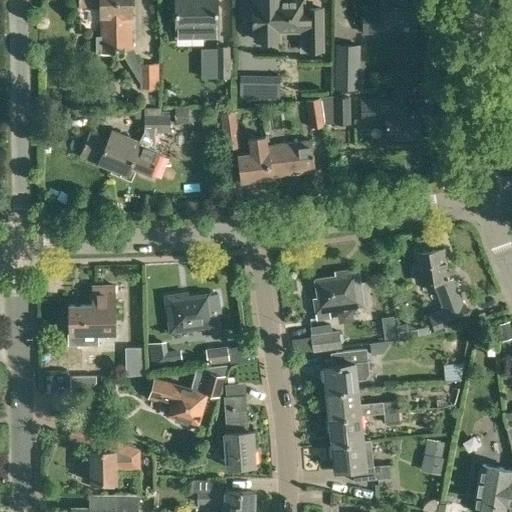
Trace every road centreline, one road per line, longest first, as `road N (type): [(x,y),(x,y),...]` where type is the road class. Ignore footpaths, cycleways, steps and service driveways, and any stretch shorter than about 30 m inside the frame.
road 1 (residential): [(255,232),(287,511)]
road 2 (residential): [(17,0),(21,239)]
road 3 (residential): [(21,239),(255,232)]
road 4 (residential): [(255,232),(479,194)]
road 5 (residential): [(479,194),(479,0)]
road 6 (residential): [(20,511),(17,349)]
